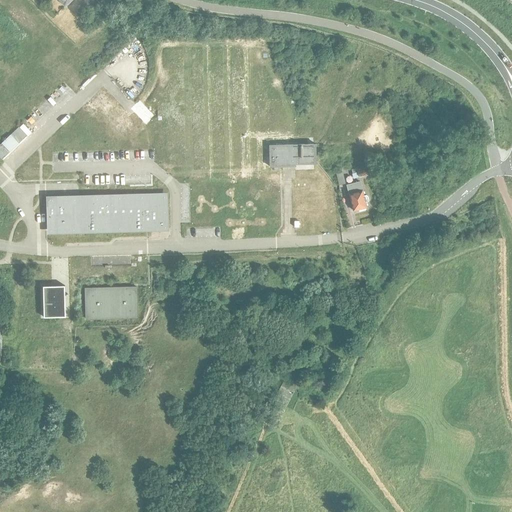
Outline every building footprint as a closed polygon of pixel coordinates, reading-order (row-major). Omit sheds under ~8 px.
[(96,0),(84,0),(83,1),(83,0),(80,3),(85,8),(83,10),(91,17),(102,6),(96,0)] [(295,164),(297,164),(316,163),(315,144),(269,145),(270,167),(283,166),(283,164),(293,164),(293,166),(295,166),(295,164)] [(345,184),(342,172),(335,174),(338,185),(345,184)] [(360,181),(347,185),(349,193),(353,211),(359,209),(360,210),(364,209),(365,208),(366,207),(365,202),(367,201),(368,199),(368,196),(366,195),(363,195),(362,190),(360,181)] [(48,198),(49,215),(49,231),(166,228),(165,195),(48,198)] [(66,287),(47,287),(47,316),(66,316),(66,287)] [(86,319),(137,317),(136,287),(85,288),(86,319)] [(296,388),(296,387),(282,380),(261,419),(271,424),(273,421),(277,424),(296,388)]
